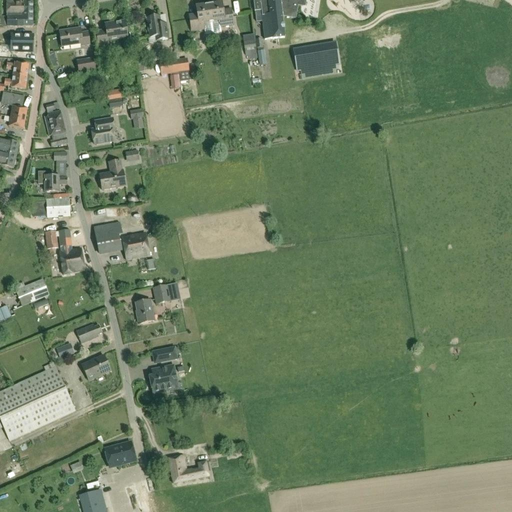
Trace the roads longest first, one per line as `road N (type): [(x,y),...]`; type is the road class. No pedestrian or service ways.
road 1 (residential): [(135,428),(79,211),(60,96),(40,58)]
road 2 (residential): [(0,213),(24,164),(40,58)]
